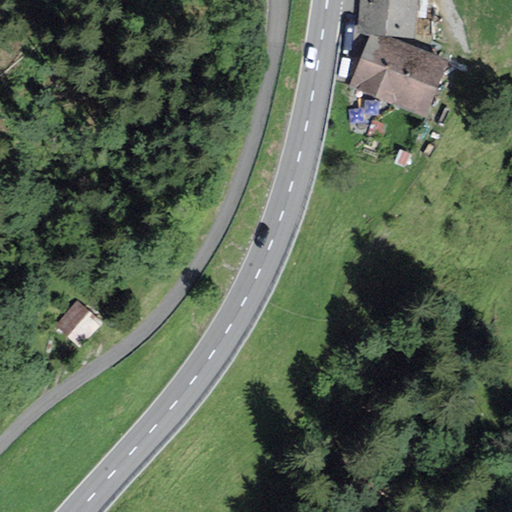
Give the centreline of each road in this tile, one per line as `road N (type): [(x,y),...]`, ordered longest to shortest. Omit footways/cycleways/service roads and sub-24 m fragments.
road 1 (primary): [(327,0),(288,198),(258,276),(208,360),(79,511)]
road 2 (residential): [(0,445),(147,331),(205,255),(237,190),(266,91),(279,0)]
